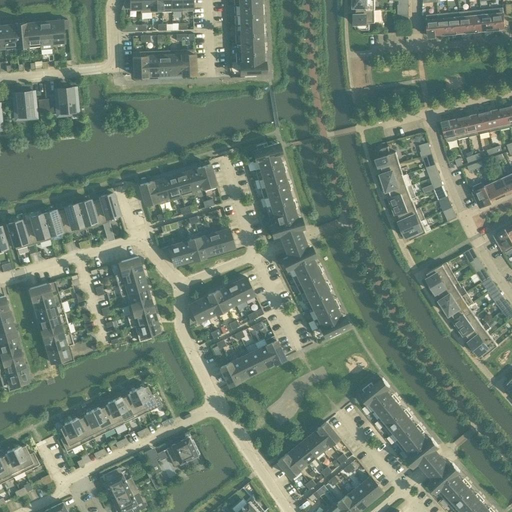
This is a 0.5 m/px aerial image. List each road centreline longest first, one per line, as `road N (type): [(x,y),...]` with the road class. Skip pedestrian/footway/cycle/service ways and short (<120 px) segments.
road 1 (residential): [(25,511),(66,491),(61,482),(217,406)]
road 2 (residential): [(511,296),(459,205),(427,112)]
road 3 (residential): [(116,0),(116,68),(0,80)]
road 4 (residential): [(135,239),(0,279)]
road 5 (residential): [(217,406),(180,330),(178,285)]
road 6 (residential): [(288,511),(217,406)]
